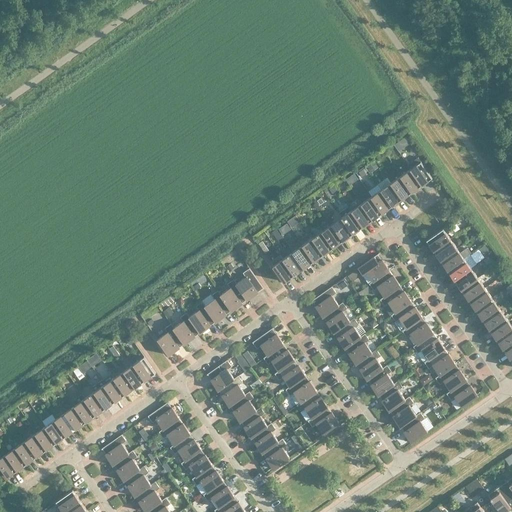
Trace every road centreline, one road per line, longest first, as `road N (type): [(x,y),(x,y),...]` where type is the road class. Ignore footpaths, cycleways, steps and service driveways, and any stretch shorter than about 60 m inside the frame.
road 1 (residential): [(511,206),(364,0)]
road 2 (residential): [(509,390),(394,226)]
road 3 (residential): [(403,464),(289,300)]
road 4 (residential): [(0,105),(149,0)]
road 5 (residential): [(269,511),(176,380)]
road 6 (residential): [(176,380),(289,300)]
road 7 (residential): [(403,464),(509,390)]
road 8 (residential): [(289,300),(394,226)]
road 9 (residential): [(71,454),(176,380)]
